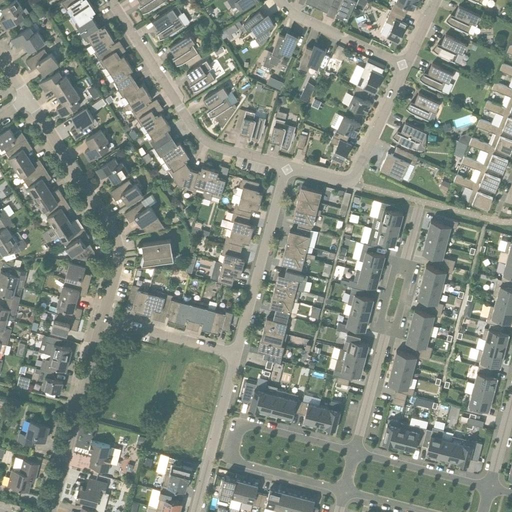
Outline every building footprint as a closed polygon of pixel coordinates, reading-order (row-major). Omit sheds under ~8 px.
[(0,21),(5,30),(24,18),(20,12),(24,10),(17,0),(13,0),(1,8),(7,17),(0,20),(0,21)] [(69,8),(74,15),(91,4),(88,0),(64,0),(62,2),(67,10),(69,8)] [(139,0),(143,4),(140,6),(143,13),(145,13),(149,11),(153,9),(153,10),(160,6),(160,5),(165,1),(163,0),(139,0)] [(242,10),(257,0),(228,0),(233,6),(237,3),(242,10)] [(319,0),(317,6),(325,9),(327,5),(330,6),(331,5),(334,7),(337,0),(319,0)] [(337,0),(334,7),(338,9),(338,10),(341,11),(339,16),(347,20),(356,0),(337,0)] [(362,10),(367,1),(365,0),(358,0),(355,6),(362,10)] [(395,2),(391,10),(405,16),(409,7),(414,10),(418,0),(397,0),(396,3),(395,2)] [(80,31),(95,22),(91,14),(96,11),(91,4),(74,15),(78,21),(75,23),(80,31)] [(176,31),(181,28),(175,18),(182,13),(177,5),(173,8),(153,20),(159,30),(157,32),(160,39),(164,38),(167,37),(170,35),(170,36),(177,32),(176,31)] [(214,11),(210,5),(205,8),(208,14),(214,11)] [(476,24),(480,15),(459,5),(454,16),(451,15),(447,21),(448,23),(450,24),(452,26),(455,27),(455,28),(462,32),(463,31),(468,33),(473,23),(476,24)] [(399,42),(407,24),(402,22),(405,16),(391,10),(386,21),(393,25),(387,37),(399,42)] [(268,29),(274,25),(269,17),(266,19),(260,11),(244,23),(249,31),(253,28),(258,35),(255,36),(260,44),(264,41),(270,33),(268,29)] [(88,38),(92,44),(110,33),(105,26),(100,29),(95,22),(80,31),(86,39),(88,38)] [(29,52),(45,42),(37,31),(34,33),(30,27),(11,39),(17,47),(24,43),(29,52)] [(230,35),(226,30),(220,34),(223,39),(230,35)] [(94,52),(99,60),(114,51),(109,43),(114,40),(110,33),(92,44),(97,51),(94,52)] [(279,33),(273,52),(268,50),(263,65),(271,68),(274,62),(277,64),(283,52),(291,55),(299,38),(291,34),(289,37),(279,33)] [(176,56),(174,58),(177,65),(181,64),(182,64),(186,61),(187,62),(194,58),(193,57),(198,54),(192,44),(195,42),(190,34),(170,46),(176,56)] [(463,53),(467,44),(446,35),(441,45),(438,44),(433,50),(435,52),(437,53),(439,55),(442,56),(442,57),(449,61),(450,60),(455,62),(459,52),(463,53)] [(318,68),(326,50),(318,46),(316,50),(306,46),(300,65),(308,69),(310,64),(318,68)] [(43,74),(59,64),(51,52),(48,55),(44,49),(25,61),(31,69),(38,65),(43,74)] [(111,73),(129,62),(124,55),(119,58),(114,51),(99,60),(104,68),(107,67),(111,73)] [(342,63),(330,57),(324,70),(326,71),(330,73),(336,76),(342,63)] [(190,84),(193,92),(195,91),(199,90),(203,87),(204,88),(211,84),(210,83),(215,80),(209,70),(212,68),(207,60),(187,73),(193,82),(190,84)] [(113,81),(118,89),(133,80),(128,72),(133,69),(129,62),(111,73),(115,80),(113,81)] [(368,62),(357,85),(369,91),(375,94),(383,75),(381,74),(384,69),(368,62)] [(511,66),(502,63),(499,70),(511,75),(511,66)] [(449,82),(453,73),(432,64),(427,74),(424,73),(420,79),(421,81),(423,83),(425,84),(429,85),(428,86),(436,90),(436,89),(441,91),(446,81),(449,82)] [(58,95),(73,86),(66,75),(62,77),(58,71),(40,83),(45,92),(52,87),(58,95)] [(281,88),(284,81),(271,75),(268,82),(281,88)] [(138,87),(133,80),(118,89),(123,97),(126,96),(130,102),(147,91),(143,84),(138,87)] [(511,96),(506,108),(511,111),(511,88),(495,81),(492,89),(511,96)] [(366,114),(371,102),(365,100),(369,91),(357,85),(353,93),(354,93),(348,106),(366,114)] [(73,86),(58,95),(63,104),(56,108),(62,117),(71,111),(71,112),(74,110),(74,109),(80,105),(77,99),(80,97),(73,86)] [(234,103),(231,105),(225,96),(229,94),(223,86),(204,99),(210,108),(207,110),(210,118),(214,116),(215,116),(222,128),(237,107),(234,103)] [(312,91),(305,88),(300,99),(307,102),(312,91)] [(132,110),(137,118),(152,109),(147,102),(152,98),(147,91),(130,102),(134,109),(132,110)] [(436,111),(440,102),(419,93),(414,103),(411,102),(406,108),(408,110),(410,112),(412,113),(415,114),(415,115),(422,119),(423,118),(428,120),(433,110),(436,111)] [(287,103),(284,95),(278,97),(281,105),(287,103)] [(102,98),(98,101),(92,105),(96,110),(101,106),(106,103),(102,98)] [(314,98),(311,105),(318,108),(321,101),(314,98)] [(511,111),(506,108),(487,100),(484,107),(503,115),(498,126),(498,127),(511,132),(511,111)] [(76,139),(94,127),(91,121),(94,119),(87,107),(72,117),(77,126),(70,130),(76,139)] [(156,116),(152,109),(137,118),(142,126),(144,125),(149,131),(166,120),(161,113),(156,116)] [(251,135),(250,138),(258,142),(260,138),(261,137),(262,132),(263,132),(265,124),(264,124),(266,118),(254,115),(255,112),(246,109),(240,132),(251,135)] [(337,128),(333,136),(346,142),(350,133),(355,136),(361,124),(343,116),(338,129),(337,128)] [(276,118),(270,140),(281,143),(280,146),(288,150),(289,148),(291,145),(292,140),(293,140),(295,132),(294,132),(296,127),(284,123),(285,120),(276,118)] [(495,133),(491,145),(505,151),(510,153),(511,149),(511,139),(510,139),(511,135),(511,132),(498,127),(498,126),(479,118),(476,126),(495,133)] [(150,139),(155,147),(170,138),(166,131),(171,127),(166,120),(149,131),(153,138),(150,139)] [(427,132),(405,122),(401,132),(398,131),(393,138),(395,139),(397,141),(399,142),(402,143),(401,144),(409,148),(409,147),(414,149),(419,139),(423,140),(427,132)] [(128,124),(123,128),(126,132),(131,129),(128,124)] [(10,128),(0,134),(0,143),(2,147),(4,146),(7,151),(26,139),(20,129),(14,134),(10,128)] [(90,161),(109,149),(105,143),(108,141),(101,129),(86,139),(91,148),(84,152),(90,161)] [(303,149),(307,136),(300,134),(296,148),(303,149)] [(462,142),(467,144),(471,136),(465,134),(460,135),(458,140),(462,142)] [(343,163),(351,144),(346,142),(333,136),(330,142),(337,145),(331,157),(343,163)] [(503,157),(505,151),(491,145),(472,137),(469,144),(488,152),(483,163),(483,164),(498,170),(503,172),(508,159),(503,157)] [(185,149),(180,142),(175,145),(170,138),(155,147),(161,155),(163,154),(167,160),(185,149)] [(26,139),(7,151),(11,156),(9,157),(15,167),(29,158),(26,152),(32,148),(26,139)] [(462,142),(458,140),(458,141),(455,139),(453,151),(459,154),(462,142)] [(458,157),(462,158),(467,144),(462,142),(458,157)] [(418,158),(396,148),(393,155),(388,152),(380,169),(402,179),(409,163),(415,166),(418,158)] [(169,169),(179,184),(190,169),(184,160),(189,157),(185,149),(167,160),(172,167),(169,169)] [(152,159),(147,153),(142,156),(146,163),(152,159)] [(480,170),(476,182),(475,182),(490,188),(495,190),(500,178),(495,176),(498,170),(483,164),(483,163),(464,155),(461,162),(480,170)] [(141,157),(136,161),(140,166),(145,162),(141,157)] [(29,158),(15,167),(21,177),(23,175),(26,180),(45,168),(39,159),(33,163),(29,158)] [(114,183),(129,173),(122,162),(118,164),(115,158),(96,170),(101,178),(108,174),(114,183)] [(205,188),(210,169),(202,166),(201,172),(190,169),(179,184),(204,191),(204,188),(205,188)] [(34,196),(48,187),(45,182),(51,178),(45,168),(26,180),(30,186),(28,187),(34,196)] [(205,188),(204,188),(204,191),(202,197),(211,200),(213,194),(221,196),(226,179),(217,177),(219,171),(210,169),(205,188)] [(457,174),(454,181),(473,189),(468,201),(487,209),(493,196),(488,194),(490,188),(475,182),(476,182),(457,174)] [(242,189),(240,196),(260,201),(263,193),(257,192),(259,183),(242,178),(240,188),(242,189)] [(128,205),(143,195),(136,184),(132,186),(129,180),(110,192),(116,200),(122,196),(128,205)] [(444,181),(441,188),(447,191),(450,183),(444,181)] [(298,197),(319,202),(321,191),(301,186),(298,197)] [(48,187),(34,196),(40,206),(42,205),(45,210),(64,198),(58,189),(52,193),(48,187)] [(173,191),(169,187),(165,192),(169,196),(173,191)] [(124,214),(130,222),(137,218),(146,232),(164,228),(150,205),(157,201),(152,193),(141,200),(142,202),(124,214)] [(236,203),(233,212),(250,216),(252,208),(258,210),(260,201),(240,196),(238,203),(236,203)] [(317,209),(319,202),(298,197),(295,208),(316,213),(316,214),(320,215),(321,210),(317,209)] [(64,198),(45,210),(49,215),(47,216),(53,226),(67,217),(64,211),(70,207),(64,198)] [(382,219),(400,224),(403,213),(394,211),(395,205),(382,202),(377,218),(382,220),(382,219)] [(0,222),(9,217),(3,207),(0,209),(0,222)] [(313,224),(316,214),(316,213),(295,208),(293,219),(299,221),(298,226),(311,229),(312,224),(313,224)] [(233,222),(231,229),(251,235),(254,226),(248,225),(250,216),(233,212),(231,221),(233,222)] [(358,215),(350,213),(349,220),(356,222),(358,215)] [(0,242),(18,231),(12,235),(9,229),(14,225),(9,217),(0,222),(0,242)] [(61,235),(64,240),(83,227),(77,218),(71,222),(67,217),(53,226),(59,236),(61,235)] [(428,231),(448,236),(451,227),(457,228),(458,222),(445,218),(443,224),(431,220),(428,231)] [(397,234),(400,224),(382,219),(382,220),(379,229),(397,234)] [(287,241),(307,246),(310,235),(309,235),(311,229),(298,226),(296,231),(290,230),(287,241)] [(83,227),(64,240),(68,245),(66,246),(74,258),(94,258),(94,251),(90,244),(86,246),(83,241),(89,237),(83,227)] [(379,229),(371,227),(366,244),(370,245),(375,246),(382,248),(384,242),(394,245),(397,234),(379,229)] [(201,229),(199,234),(207,237),(209,231),(201,229)] [(251,235),(231,229),(229,237),(227,236),(224,245),(241,250),(243,241),(249,243),(251,235)] [(27,245),(18,231),(0,242),(0,250),(3,254),(12,248),(16,253),(27,245)] [(445,247),(448,236),(428,231),(425,242),(445,247)] [(173,260),(170,239),(139,243),(144,251),(144,256),(142,265),(173,260)] [(306,252),(307,246),(287,241),(284,252),(304,257),(308,258),(309,253),(306,252)] [(440,263),(453,267),(455,260),(443,257),(445,247),(425,242),(422,253),(441,258),(440,263)] [(359,260),(381,265),(384,255),(374,252),(375,246),(370,245),(364,243),(359,260)] [(225,255),(222,263),(242,268),(245,260),(239,258),(241,250),(224,245),(222,255),(225,255)] [(288,264),(286,269),(299,273),(301,268),(304,257),(284,252),(281,262),(288,264)] [(191,273),(193,268),(195,261),(196,256),(191,255),(189,260),(187,266),(186,271),(191,273)] [(379,276),(381,265),(359,260),(364,261),(361,271),(357,270),(356,270),(379,276)] [(84,273),(86,266),(69,262),(66,273),(68,274),(67,280),(88,285),(91,275),(84,273)] [(235,275),(240,276),(242,268),(222,263),(220,270),(218,269),(215,279),(232,284),(235,275)] [(423,276),(443,282),(446,272),(452,273),(453,267),(440,263),(438,269),(426,265),(423,276)] [(511,264),(506,263),(501,279),(511,282),(511,264)] [(22,288),(24,282),(26,271),(14,268),(12,273),(1,270),(0,272),(0,281),(16,286),(22,288)] [(298,278),(299,273),(286,269),(285,275),(278,273),(275,284),(296,289),(299,278),(298,278)] [(379,276),(356,270),(354,281),(349,280),(348,286),(352,287),(364,290),(368,291),(369,285),(376,287),(379,276)] [(443,282),(423,276),(420,287),(440,292),(443,282)] [(497,295),(511,299),(511,282),(501,279),(497,278),(493,295),(497,296),(497,295)] [(63,285),(60,296),(76,300),(78,294),(86,296),(88,285),(67,280),(65,285),(63,285)] [(0,293),(6,295),(5,300),(18,304),(20,294),(14,292),(16,286),(0,281),(0,293)] [(132,284),(128,301),(136,304),(135,310),(143,312),(148,292),(141,290),(142,287),(132,284)] [(293,300),(293,301),(297,302),(300,290),(296,289),(275,284),(273,295),(293,300)] [(348,304),(352,305),(352,304),(370,309),(373,298),(362,295),(364,290),(352,287),(348,304)] [(440,292),(420,287),(417,298),(430,301),(428,307),(442,310),(444,304),(438,302),(440,292)] [(156,294),(148,292),(143,312),(151,314),(153,308),(161,310),(166,293),(157,291),(156,294)] [(176,321),(182,301),(174,299),(175,296),(166,293),(161,310),(170,313),(168,319),(176,321)] [(184,293),(182,301),(176,321),(185,323),(186,317),(195,319),(199,302),(191,300),(192,296),(184,294),(184,293)] [(290,311),(293,301),(293,300),(273,295),(270,306),(276,308),(275,313),(275,312),(274,313),(287,316),(288,316),(289,311),(290,311)] [(494,307),(511,311),(511,299),(497,295),(497,296),(494,306),(494,307)] [(75,307),(76,300),(60,296),(57,307),(50,305),(48,311),(56,313),(55,313),(79,319),(82,309),(75,307)] [(0,305),(0,316),(7,319),(8,313),(15,315),(18,304),(5,300),(3,306),(0,305)] [(209,305),(199,302),(195,319),(203,322),(201,328),(210,330),(215,310),(208,308),(209,305)] [(352,305),(350,315),(367,319),(370,309),(352,304),(352,305)] [(486,322),(490,323),(504,326),(505,321),(511,323),(511,321),(511,311),(494,307),(494,306),(490,305),(486,322)] [(313,306),(310,316),(318,318),(321,308),(313,306)] [(440,317),(442,310),(428,307),(427,312),(414,309),(412,320),(432,325),(434,315),(440,317)] [(215,310),(210,330),(218,332),(220,326),(228,328),(233,311),(224,309),(223,312),(215,310)] [(76,330),(79,319),(55,313),(51,330),(67,335),(69,328),(76,330)] [(266,318),(263,327),(264,328),(284,333),(286,322),(287,316),(274,313),(272,319),(266,318)] [(337,329),(340,330),(356,334),(358,329),(364,330),(367,319),(350,315),(347,324),(339,322),(337,329)] [(5,325),(7,319),(0,316),(0,334),(9,337),(12,327),(5,325)] [(432,325),(412,320),(409,331),(429,336),(432,325)] [(486,339),(506,344),(509,333),(503,332),(504,326),(490,323),(488,328),(485,327),(482,339),(486,340),(486,339)] [(287,334),(284,333),(264,328),(261,339),(285,345),(287,334)] [(346,338),(343,348),(365,354),(368,343),(359,341),(361,335),(356,334),(340,330),(339,336),(346,338)] [(417,350),(430,354),(432,347),(426,346),(429,336),(409,331),(406,342),(418,345),(417,350)] [(0,352),(4,354),(9,337),(0,334),(0,352)] [(45,353),(51,354),(69,359),(72,348),(60,345),(62,340),(49,336),(47,336),(45,341),(47,342),(46,347),(45,353)] [(282,355),(285,345),(261,339),(258,349),(265,351),(263,356),(277,360),(278,354),(282,355)] [(483,350),(503,355),(506,344),(486,339),(486,340),(483,350)] [(19,343),(16,355),(22,356),(25,345),(19,343)] [(347,350),(345,360),(362,365),(365,354),(348,350),(343,348),(343,349),(347,350)] [(478,366),(492,370),(494,365),(500,366),(503,355),(483,350),(479,349),(476,360),(480,361),(478,366)] [(394,361),(414,367),(416,357),(429,360),(430,354),(417,350),(416,356),(396,351),(394,361)] [(43,359),(40,369),(53,373),(55,367),(66,370),(69,359),(51,354),(49,361),(43,359)] [(360,376),(362,365),(345,360),(342,371),(334,369),(333,375),(338,376),(349,379),(352,380),(354,374),(360,376)] [(414,367),(394,361),(391,372),(411,378),(414,367)] [(474,383),(494,388),(497,377),(491,375),(492,370),(478,366),(474,383)] [(53,373),(40,369),(36,368),(35,372),(39,373),(37,379),(44,381),(42,388),(60,392),(63,381),(52,378),(53,373)] [(408,387),(411,378),(391,372),(388,383),(400,386),(399,392),(407,394),(413,396),(414,389),(408,387)] [(349,379),(338,376),(336,382),(342,383),(348,385),(349,379)] [(27,390),(30,380),(19,377),(17,387),(27,390)] [(471,394),(492,399),(494,388),(474,383),(471,394)] [(250,407),(261,410),(266,391),(267,387),(256,384),(250,407)] [(266,391),(261,410),(271,412),(276,394),(266,391)] [(393,397),(405,400),(407,394),(399,392),(395,391),(393,397)] [(286,397),(281,415),(292,418),(294,412),(299,413),(303,401),(297,399),(298,395),(287,392),(286,397)] [(276,394),(271,412),(281,415),(286,397),(276,394)] [(482,408),(489,410),(492,399),(471,394),(467,410),(481,414),(482,408)] [(404,406),(405,400),(393,397),(392,403),(404,406)] [(303,421),(315,424),(319,405),(303,401),(299,413),(305,415),(303,421)] [(330,408),(319,405),(315,424),(325,426),(330,408)] [(340,411),(330,408),(325,426),(335,429),(340,411)] [(427,427),(429,420),(413,416),(411,423),(427,427)] [(469,417),(468,423),(482,427),(484,421),(469,417)] [(389,419),(382,442),(393,444),(399,421),(389,419)] [(45,440),(49,426),(30,421),(27,435),(20,433),(18,441),(31,445),(33,437),(45,440)] [(410,424),(399,421),(393,444),(404,447),(410,424)] [(426,428),(410,424),(404,447),(415,450),(416,444),(422,445),(426,428)] [(144,445),(146,437),(138,435),(136,443),(144,445)] [(436,456),(441,437),(431,435),(426,453),(436,456)] [(447,458),(458,461),(464,438),(453,435),(452,440),(447,458)] [(436,456),(447,458),(452,440),(441,437),(436,456)] [(458,461),(468,464),(474,441),(464,438),(458,461)] [(108,472),(112,456),(107,455),(110,446),(91,441),(89,450),(92,451),(90,458),(91,459),(89,467),(108,472)] [(166,474),(188,480),(189,480),(192,468),(180,465),(181,459),(169,456),(164,474),(166,474)] [(150,467),(153,459),(146,457),(144,465),(150,467)] [(34,482),(39,463),(23,459),(20,471),(12,469),(8,485),(28,491),(31,481),(34,482)] [(185,491),(188,480),(166,474),(163,485),(162,485),(160,490),(172,494),(174,488),(185,491)] [(236,479),(233,478),(224,476),(223,481),(222,480),(220,487),(221,488),(219,496),(231,499),(236,480),(236,479)] [(105,492),(108,483),(88,478),(86,489),(79,487),(76,499),(97,505),(101,491),(105,492)] [(242,502),(247,483),(236,480),(231,499),(242,502)] [(259,506),(262,494),(256,492),(258,485),(247,483),(242,502),(259,506)] [(262,494),(259,506),(276,511),(281,491),(270,488),(268,496),(262,494)] [(172,494),(160,490),(159,496),(160,496),(157,509),(169,511),(179,511),(182,502),(171,499),(172,494)] [(281,511),(287,511),(292,494),(281,491),(276,511),(281,511)] [(299,511),(304,497),(292,494),(287,511),(299,511)] [(304,497),(299,511),(317,511),(319,509),(313,507),(315,500),(304,497)]
